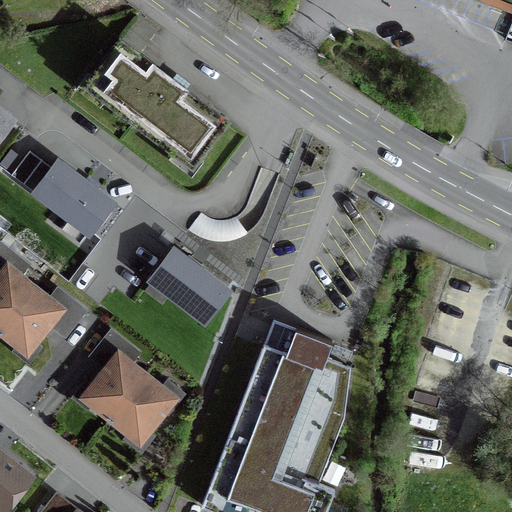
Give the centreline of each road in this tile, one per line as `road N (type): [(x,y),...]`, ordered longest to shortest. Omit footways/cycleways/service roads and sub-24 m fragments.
road 1 (secondary): [(177,0),(355,128),(511,214)]
road 2 (residential): [(131,511),(0,408)]
